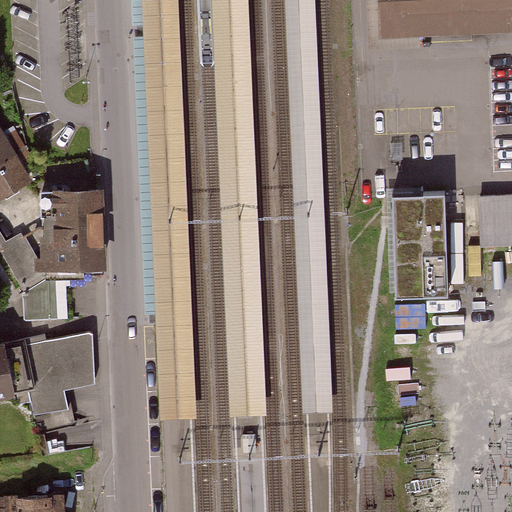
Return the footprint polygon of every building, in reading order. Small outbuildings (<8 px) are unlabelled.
[(511,0),(385,0),(387,32),(511,26),(511,0)] [(0,130),(0,195),(28,179),(0,130)] [(402,143),(390,143),(391,161),(403,160),(402,143)] [(42,191),(43,219),(47,219),(48,225),(39,226),(2,249),(24,291),(25,320),(66,319),(67,281),(81,282),(99,277),(95,189),(87,189),(87,181),(70,182),(70,190),(42,191)] [(329,236),(326,181),(305,182),(305,189),(324,188),(325,205),(315,206),(315,203),(301,204),(303,238),(329,236)] [(511,191),(477,194),(477,244),(511,242),(511,191)] [(442,192),(388,193),(391,294),(444,292),(442,192)] [(0,343),(0,396),(28,392),(38,434),(71,426),(65,387),(94,381),(93,330),(24,344),(23,339),(0,343)] [(338,413),(334,333),(309,334),(313,415),(338,413)] [(0,511),(60,511),(59,496),(0,498),(0,511)]
